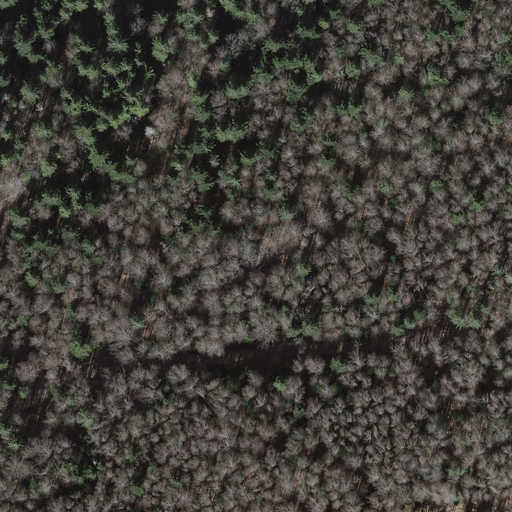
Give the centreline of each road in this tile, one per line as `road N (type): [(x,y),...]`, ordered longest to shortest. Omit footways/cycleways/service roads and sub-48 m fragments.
road 1 (track): [(511,109),(0,411)]
road 2 (track): [(0,226),(156,146),(395,72),(511,47)]
road 3 (track): [(77,368),(511,328)]
road 4 (track): [(0,198),(133,110),(328,0)]
